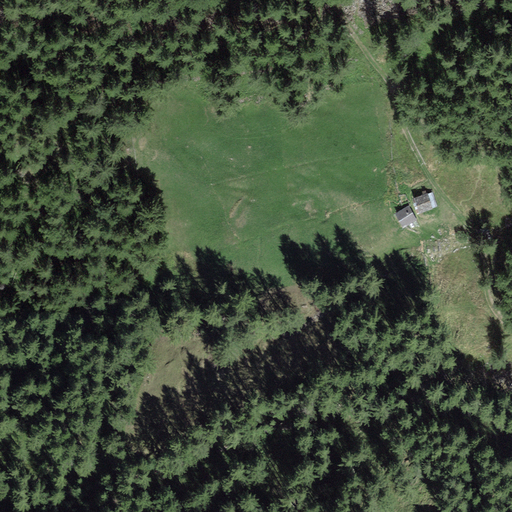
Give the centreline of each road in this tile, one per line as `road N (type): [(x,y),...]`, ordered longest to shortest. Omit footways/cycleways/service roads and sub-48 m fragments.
road 1 (track): [(511,328),(493,311),(482,251),(429,176),(384,75),(331,7)]
road 2 (track): [(331,7),(309,14),(312,44),(298,109),(257,139)]
